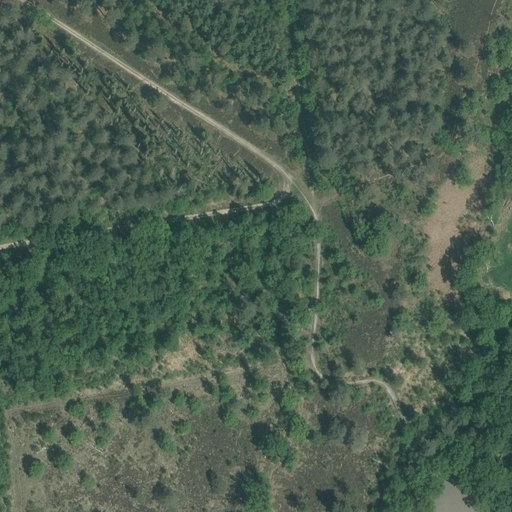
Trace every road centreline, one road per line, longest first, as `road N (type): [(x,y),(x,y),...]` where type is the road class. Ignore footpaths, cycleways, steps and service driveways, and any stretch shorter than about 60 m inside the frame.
road 1 (track): [(24,0),(306,189),(313,218),(308,361),(333,385),(384,383),(393,409),(443,454),(487,511)]
road 2 (track): [(306,189),(284,203),(0,245)]
road 3 (track): [(306,189),(282,0)]
